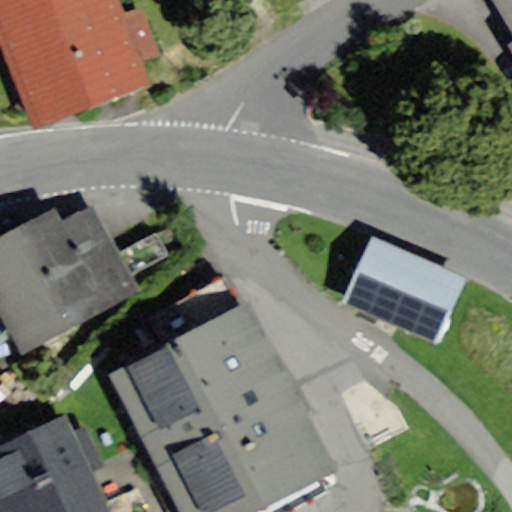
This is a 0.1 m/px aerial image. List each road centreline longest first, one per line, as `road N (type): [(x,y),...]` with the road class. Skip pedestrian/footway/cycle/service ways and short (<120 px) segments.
road 1 (residential): [(511,480),(435,398),(253,259),(234,216),(228,163)]
road 2 (tertiary): [(511,264),(454,231),(345,192),(228,163)]
road 3 (residential): [(382,0),(248,102),(233,125),(228,163)]
road 4 (tertiary): [(228,163),(141,158),(0,171)]
